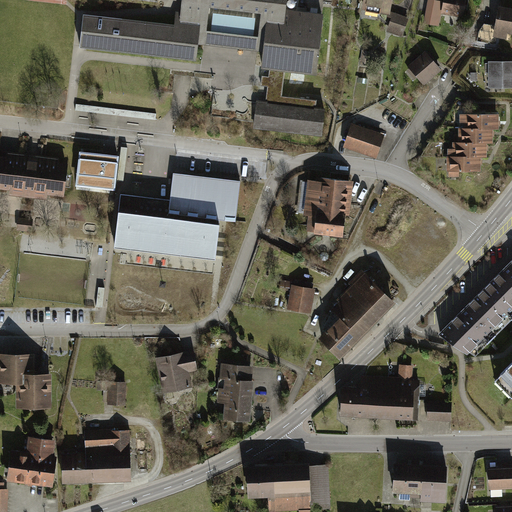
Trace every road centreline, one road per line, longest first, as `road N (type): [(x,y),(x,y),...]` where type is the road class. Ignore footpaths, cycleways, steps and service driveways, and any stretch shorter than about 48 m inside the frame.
road 1 (residential): [(301,159),(273,182),(229,298),(204,326),(0,331)]
road 2 (residential): [(0,122),(301,159)]
road 3 (secondary): [(485,231),(351,370),(278,432)]
road 4 (residential): [(301,159),(408,178),(485,231)]
road 5 (secondary): [(278,432),(187,480),(95,511)]
road 6 (tertiary): [(472,445),(303,442),(278,432)]
